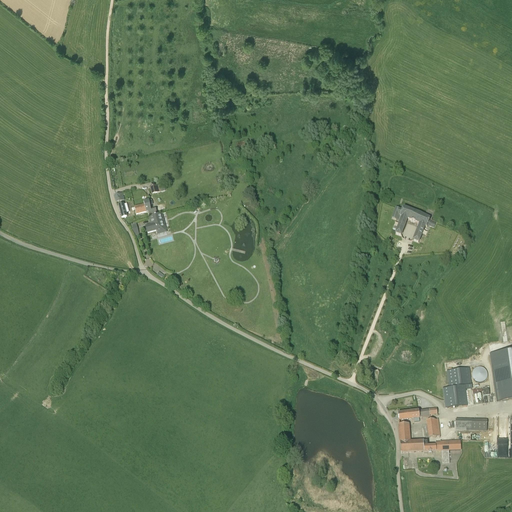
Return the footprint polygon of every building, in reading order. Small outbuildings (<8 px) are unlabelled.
[(152,195),(161,193),(159,186),(150,188),(152,195)] [(123,193),(114,195),(116,202),(125,200),(123,193)] [(135,208),(135,210),(136,215),(148,212),(148,216),(156,214),(155,209),(151,210),(150,205),(152,205),(151,201),(144,203),(144,206),(135,208)] [(118,206),(120,212),(122,218),(127,217),(124,205),(118,206)] [(429,220),(430,219),(404,208),(403,211),(396,208),(392,219),(396,220),(401,222),(396,234),(401,236),(407,220),(420,225),(415,236),(413,241),(418,243),(420,238),(425,227),(427,227),(428,228),(429,227),(434,229),(436,224),(430,222),(430,221),(429,220)] [(432,217),(434,211),(428,209),(426,215),(432,217)] [(165,229),(163,220),(162,215),(149,218),(151,226),(146,227),(147,234),(165,229)] [(134,237),(140,236),(136,222),(129,225),(132,232),(133,232),(134,237)] [(511,352),(491,355),(491,359),(497,404),(511,402),(511,352)] [(447,371),(449,388),(465,386),(472,385),(470,368),(447,371)] [(482,368),(478,368),(475,369),(473,371),(472,374),(472,377),(473,380),(476,382),(479,383),(482,383),(485,381),(487,378),(487,375),(487,372),(485,369),(482,368)] [(449,388),(443,388),(443,390),(444,400),(446,408),(468,405),(466,391),(472,390),(472,385),(465,386),(449,388)] [(419,412),(408,413),(409,421),(420,419),(419,419),(430,418),(430,416),(437,415),(437,409),(419,412)] [(403,414),(398,415),(398,421),(399,421),(399,422),(409,421),(408,413),(403,414)] [(442,419),(427,422),(429,438),(440,437),(445,436),(442,419)] [(455,431),(472,431),(487,431),(487,421),(472,420),(456,420),(455,431)] [(408,425),(399,426),(400,444),(410,443),(408,425)] [(410,443),(400,444),(401,453),(428,452),(428,454),(432,454),(432,452),(435,452),(441,451),(442,464),(447,464),(449,464),(449,451),(461,450),(460,441),(441,443),(435,444),(435,446),(428,446),(427,442),(424,442),(410,443)]
